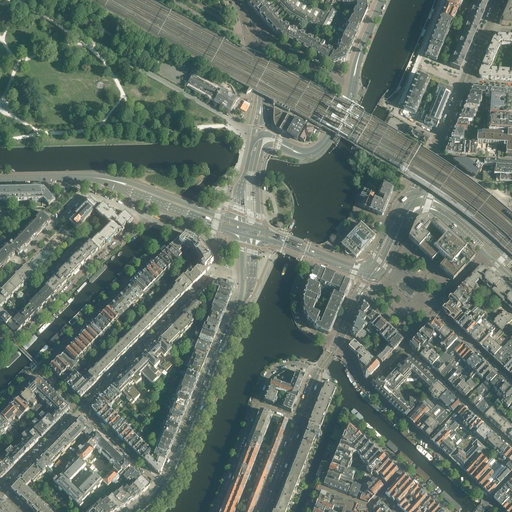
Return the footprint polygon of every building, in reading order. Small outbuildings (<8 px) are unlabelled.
[(297,12),(302,3),(297,0),(294,0),(288,4),(292,9),(297,12)] [(488,2),(489,0),(483,0),(480,7),(485,9),(488,2)] [(257,14),(264,7),(262,5),(264,3),(263,2),(261,4),(258,1),(257,1),(249,5),(257,14)] [(367,9),(365,2),(360,3),(360,2),(358,2),(358,3),(357,4),(357,7),(361,9),(362,9),(365,10),(367,9)] [(454,4),(448,2),(446,7),(451,10),(457,12),(459,6),(454,4)] [(308,6),(302,3),(297,12),(303,15),(308,6)] [(482,18),(484,13),(485,9),(480,7),(475,5),(473,9),(473,8),(471,14),(469,18),(470,18),(475,20),(480,22),(482,18)] [(314,10),(311,8),(308,6),(303,15),(309,18),(314,10)] [(511,26),(511,6),(507,6),(499,25),(501,25),(511,26)] [(270,14),(268,12),(270,10),(267,7),(265,9),(264,7),(257,14),(263,20),(270,14)] [(328,34),(328,33),(329,31),(336,19),(340,12),(331,7),(329,11),(328,13),(319,29),(328,34)] [(362,24),(367,11),(367,9),(365,10),(362,9),(361,9),(357,7),(357,8),(356,11),(355,10),(353,15),(354,15),(353,19),(362,24)] [(447,20),(451,10),(446,7),(442,17),(447,20)] [(321,11),(316,9),(315,8),(314,10),(309,18),(315,22),(321,11)] [(328,13),(325,11),(322,9),(321,11),(315,22),(313,25),(319,29),(328,13)] [(453,22),(457,12),(451,10),(447,20),(453,22)] [(276,20),(274,19),(276,17),(273,13),(271,15),(270,14),(263,20),(269,27),(276,20)] [(353,19),(343,14),(336,26),(356,37),(362,24),(353,19)] [(453,22),(447,20),(442,17),(439,22),(451,27),(453,22)] [(467,38),(475,20),(470,18),(467,25),(465,29),(465,30),(462,36),(467,38)] [(278,34),(282,27),(281,25),(282,24),(282,22),(280,20),(277,22),(276,20),(269,27),(274,33),(278,34)] [(475,34),(477,29),(480,22),(475,20),(467,38),(472,40),(475,34)] [(448,32),(451,27),(439,22),(437,28),(448,32)] [(284,38),(289,30),(287,29),(288,26),(284,24),(283,26),(282,26),(282,27),(278,34),(284,38)] [(356,37),(336,26),(332,33),(333,33),(344,39),(353,44),(356,37)] [(292,42),(297,34),(295,33),(296,30),(292,28),(291,31),(289,30),(284,38),(292,42)] [(446,37),(448,32),(437,28),(435,33),(446,37)] [(300,47),(304,38),(302,37),(304,35),(300,33),(299,35),(297,34),(292,42),(300,47)] [(444,43),(446,37),(435,33),(433,38),(444,43)] [(472,40),(467,38),(462,36),(461,40),(460,42),(470,46),(471,44),(472,40)] [(308,51),(312,43),(310,42),(312,39),(308,37),(306,40),(304,38),(300,47),(308,51)] [(507,46),(508,37),(499,37),(498,37),(497,37),(496,37),(495,37),(495,38),(494,39),(493,40),(490,47),(498,50),(499,46),(498,46),(499,45),(499,44),(500,44),(501,44),(501,45),(507,46)] [(442,48),(444,43),(433,38),(431,43),(442,48)] [(351,50),(353,44),(344,39),(342,43),(341,42),(337,39),(336,42),(351,50)] [(315,56),(320,47),(318,46),(320,44),(316,41),(314,44),(312,43),(308,51),(315,56)] [(351,50),(336,42),(334,44),(340,47),(341,47),(339,50),(340,51),(348,55),(351,50)] [(469,49),(470,46),(460,42),(459,45),(457,48),(462,50),(467,52),(469,49)] [(331,53),(333,50),(331,49),(331,48),(325,44),(323,43),(320,47),(315,56),(329,63),(333,54),(331,53)] [(440,53),(442,48),(431,43),(429,48),(434,50),(440,53)] [(492,63),(495,57),(494,56),(495,54),(496,54),(498,50),(490,47),(486,56),(485,57),(486,58),(482,66),(490,69),(491,65),(490,65),(491,62),(492,63)] [(431,59),(434,50),(429,48),(425,56),(431,59)] [(455,69),(462,50),(457,48),(455,55),(454,55),(452,59),(453,60),(450,66),(455,69)] [(437,60),(440,53),(434,50),(431,59),(436,61),(437,61),(437,60)] [(463,64),(465,59),(464,59),(467,52),(462,50),(455,69),(460,71),(463,64)] [(346,61),(348,55),(340,51),(338,53),(336,54),(337,55),(336,55),(339,64),(346,61)] [(339,64),(336,55),(335,55),(333,54),(329,63),(333,66),(339,64)] [(503,81),(504,69),(501,69),(501,67),(502,64),(500,63),(499,64),(499,70),(498,70),(498,69),(497,69),(497,70),(496,70),(496,69),(491,68),(491,69),(490,77),(489,77),(489,78),(488,79),(503,81)] [(490,77),(491,69),(490,69),(482,66),(479,73),(479,74),(479,75),(479,76),(479,77),(480,78),(481,79),(482,79),(488,79),(489,78),(489,77),(490,77)] [(511,81),(511,69),(511,70),(511,71),(510,70),(509,71),(509,70),(504,69),(503,81),(511,81)] [(237,100),(197,77),(193,75),(192,75),(192,76),(188,84),(187,84),(186,84),(186,85),(187,85),(215,101),(215,102),(219,104),(231,110),(237,100)] [(426,85),(429,79),(418,75),(415,81),(426,85)] [(424,91),(426,85),(415,81),(413,86),(424,91)] [(439,122),(450,95),(453,89),(440,84),(437,89),(438,89),(436,95),(437,95),(436,97),(436,98),(435,102),(434,102),(432,106),(434,107),(432,111),(430,110),(429,113),(431,114),(429,118),(426,117),(424,123),(427,124),(427,125),(433,127),(436,128),(439,122)] [(422,97),(424,91),(413,86),(411,92),(422,97)] [(419,102),(422,97),(411,92),(408,98),(419,102)] [(502,97),(496,97),(491,97),(491,98),(489,117),(511,119),(511,98),(507,98),(502,97)] [(417,108),(419,102),(408,98),(406,104),(417,108)] [(422,122),(430,103),(427,101),(420,116),(418,121),(422,122)] [(415,114),(417,108),(406,104),(403,109),(415,114)] [(310,129),(301,123),(301,122),(288,115),(288,116),(274,108),(274,109),(274,112),(274,116),(273,120),(273,121),(274,122),(274,123),(274,124),(275,126),(275,127),(276,128),(277,129),(278,130),(279,130),(279,131),(297,141),(298,139),(304,142),(306,138),(310,140),(312,136),(311,135),(313,131),(310,129)] [(403,109),(402,113),(405,115),(405,114),(411,118),(413,119),(418,121),(420,116),(415,114),(403,109)] [(511,132),(511,119),(489,117),(482,117),(482,123),(486,124),(485,130),(507,132),(511,132)] [(416,139),(420,132),(410,127),(407,132),(414,137),(414,138),(416,139)] [(476,137),(477,133),(467,131),(454,130),(451,139),(462,140),(467,141),(472,141),(472,137),(476,137)] [(426,144),(430,138),(420,132),(416,139),(418,140),(419,139),(426,144)] [(511,132),(507,132),(507,135),(477,132),(477,133),(476,137),(476,143),(503,145),(503,148),(506,148),(505,158),(511,158),(511,132)] [(462,183),(452,175),(456,171),(454,170),(438,191),(433,187),(434,186),(438,178),(437,177),(443,163),(444,163),(447,165),(442,161),(441,161),(431,186),(435,193),(437,195),(437,194),(448,201),(462,183)] [(480,170),(483,166),(484,162),(483,162),(463,161),(462,161),(460,161),(458,161),(456,161),(455,162),(453,162),(456,164),(455,165),(471,176),(472,175),(475,177),(478,173),(479,174),(482,171),(480,170)] [(511,167),(483,166),(483,175),(511,176),(511,167)] [(511,183),(511,177),(511,176),(483,175),(483,181),(511,183)] [(470,196),(478,186),(471,181),(468,179),(460,189),(470,196)] [(393,190),(380,182),(377,189),(381,191),(391,195),(393,190)] [(55,200),(44,187),(44,188),(44,200),(46,200),(48,202),(46,203),(49,206),(55,200)] [(482,205),(489,195),(479,188),(472,198),(482,205)] [(459,210),(470,196),(460,189),(449,203),(459,210)] [(369,211),(373,199),(375,194),(364,190),(362,196),(361,195),(360,196),(359,197),(360,198),(361,199),(358,206),(361,207),(369,211)] [(389,201),(391,195),(381,191),(378,196),(380,197),(384,199),(389,201)] [(378,214),(384,199),(380,197),(379,201),(374,213),(378,214)] [(488,220),(501,205),(491,197),(478,212),(488,220)] [(99,207),(90,198),(86,202),(85,204),(93,212),(95,210),(96,211),(99,208),(99,207)] [(471,219),(482,205),(472,198),(461,211),(471,219)] [(374,213),(379,201),(373,199),(369,211),(374,213)] [(383,215),(389,201),(384,199),(378,214),(382,216),(383,215)] [(93,212),(85,204),(79,210),(88,218),(93,212)] [(102,218),(110,209),(109,208),(109,207),(107,205),(106,206),(104,204),(99,208),(96,211),(96,212),(102,218)] [(511,214),(502,206),(490,222),(503,233),(511,222),(511,214)] [(116,216),(117,215),(114,213),(116,212),(114,210),(113,210),(112,211),(110,209),(102,218),(103,219),(104,219),(109,223),(110,224),(113,220),(116,217),(116,216)] [(88,218),(79,210),(74,215),(75,215),(74,216),(83,224),(85,222),(84,222),(88,218)] [(133,220),(125,212),(119,218),(127,226),(128,225),(129,225),(130,225),(132,223),(131,222),(133,220)] [(488,220),(478,212),(472,220),(482,228),(488,220)] [(40,233),(51,222),(42,213),(31,224),(40,233)] [(83,224),(74,216),(74,217),(69,222),(77,230),(83,224)] [(127,226),(119,218),(118,219),(116,217),(113,220),(122,229),(124,228),(125,227),(126,227),(127,226)] [(411,242),(432,261),(432,262),(432,261),(439,254),(445,261),(439,268),(453,281),(475,258),(475,257),(460,243),(459,242),(459,243),(457,241),(454,244),(452,243),(455,239),(440,225),(438,223),(433,219),(432,218),(431,218),(430,218),(429,217),(427,217),(426,217),(425,218),(421,219),(420,219),(411,242)] [(122,229),(113,220),(110,224),(110,225),(119,233),(122,229)] [(503,233),(490,222),(484,229),(492,236),(492,237),(496,241),(497,241),(503,234),(503,233)] [(29,245),(40,233),(31,224),(20,236),(29,245)] [(119,233),(110,225),(104,231),(112,239),(117,234),(119,233)] [(370,243),(375,238),(371,234),(371,233),(372,233),(372,232),(372,231),(372,230),(371,230),(371,229),(371,228),(370,228),(369,228),(368,227),(367,227),(366,228),(365,229),(361,225),(356,229),(356,230),(355,230),(347,239),(346,240),(342,245),(346,249),(346,250),(345,250),(345,251),(345,252),(345,253),(346,254),(347,255),(348,255),(349,255),(350,255),(351,255),(352,254),(356,258),(361,253),(370,243),(371,243),(370,243)] [(112,239),(104,231),(99,236),(98,235),(97,236),(106,245),(112,239)] [(208,268),(212,264),(213,262),(211,257),(208,252),(205,248),(204,249),(202,247),(201,246),(199,244),(200,243),(196,239),(191,237),(186,234),(180,240),(179,238),(178,239),(176,241),(172,246),(179,253),(185,247),(189,249),(192,252),(191,253),(196,257),(197,256),(201,261),(202,263),(195,270),(201,277),(209,269),(208,268)] [(18,256),(29,245),(20,236),(11,245),(9,247),(16,254),(18,256)] [(46,287),(56,277),(66,266),(70,262),(80,252),(90,241),(84,236),(79,241),(77,238),(42,273),(45,276),(40,281),(46,287)] [(97,236),(91,242),(99,250),(104,245),(105,246),(106,245),(97,236)] [(93,255),(99,250),(91,242),(90,241),(80,252),(89,260),(93,255)] [(0,258),(6,264),(16,254),(9,247),(7,245),(0,251),(0,258)] [(182,256),(179,253),(172,246),(168,249),(178,259),(182,256)] [(178,259),(168,249),(164,253),(175,263),(178,259)] [(79,270),(89,260),(80,252),(70,262),(79,270)] [(175,263),(164,253),(161,257),(171,267),(175,263)] [(135,257),(117,275),(121,278),(138,260),(135,257)] [(171,267),(161,257),(157,260),(167,270),(171,267)] [(167,270),(157,260),(153,264),(164,274),(167,270)] [(79,270),(70,262),(66,266),(74,274),(79,270)] [(164,274),(153,264),(149,268),(160,278),(164,274)] [(92,284),(108,268),(108,267),(107,266),(106,266),(106,265),(105,265),(105,266),(90,280),(89,280),(89,281),(89,282),(89,283),(90,283),(91,284),(92,284)] [(64,285),(74,274),(66,266),(56,277),(64,285)] [(511,291),(502,283),(503,282),(501,281),(500,281),(493,274),(493,273),(491,272),(489,271),(490,270),(485,266),(483,269),(482,267),(470,280),(474,284),(475,283),(476,284),(481,279),(485,283),(482,285),(490,292),(492,290),(496,293),(493,296),(501,303),(503,300),(507,303),(504,306),(511,312),(511,291)] [(13,321),(0,308),(33,274),(26,267),(0,292),(0,318),(16,334),(54,295),(46,287),(13,321)] [(201,277),(195,270),(192,267),(184,276),(193,285),(201,277)] [(160,278),(149,268),(145,272),(156,282),(160,278)] [(316,280),(321,270),(316,268),(314,269),(311,278),(316,280)] [(320,286),(326,272),(321,270),(316,280),(315,284),(315,285),(320,287),(320,286)] [(156,282),(145,272),(141,276),(152,286),(156,282)] [(330,287),(335,276),(326,272),(320,286),(325,287),(326,286),(329,287),(328,289),(330,290),(331,288),(330,287)] [(152,286),(141,276),(138,280),(148,290),(152,286)] [(193,285),(184,276),(175,285),(176,285),(180,289),(185,294),(193,285)] [(335,290),(340,278),(335,276),(330,287),(331,288),(335,290)] [(54,295),(64,285),(56,277),(46,287),(54,295)] [(106,288),(109,291),(119,281),(116,278),(106,288)] [(340,292),(345,280),(340,278),(335,290),(337,290),(340,292)] [(148,290),(138,280),(133,284),(143,294),(148,290)] [(234,289),(234,287),(235,287),(229,284),(225,282),(225,283),(219,280),(213,287),(220,289),(232,294),(232,292),(233,292),(234,289)] [(345,298),(350,284),(350,282),(345,280),(340,292),(337,290),(337,291),(338,292),(337,295),(345,298)] [(476,284),(475,283),(474,284),(470,280),(466,284),(473,292),(474,291),(474,292),(477,289),(479,292),(482,289),(476,284)] [(75,296),(77,295),(86,285),(87,284),(87,283),(87,282),(86,282),(85,283),(84,283),(74,293),(73,294),(73,295),(74,295),(74,296),(75,296)] [(318,290),(320,287),(315,285),(315,284),(309,282),(307,288),(319,293),(320,291),(318,290)] [(143,294),(133,284),(125,292),(135,302),(143,294)] [(478,296),(473,292),(466,284),(465,284),(462,288),(472,298),(474,300),(478,296)] [(170,308),(185,294),(180,289),(176,285),(171,290),(170,288),(163,295),(164,296),(161,299),(170,308)] [(318,296),(319,293),(307,288),(305,293),(319,299),(320,297),(318,296)] [(472,298),(462,288),(458,292),(466,301),(468,303),(472,298)] [(231,296),(231,295),(232,295),(232,294),(220,289),(217,296),(229,300),(230,298),(231,296)] [(92,302),(94,305),(106,292),(103,290),(92,302)] [(135,302),(125,292),(117,300),(127,310),(135,302)] [(466,301),(458,292),(458,293),(454,297),(462,305),(466,301)] [(317,306),(319,299),(305,293),(305,294),(303,296),(305,297),(303,300),(315,305),(317,306)] [(343,303),(345,298),(337,295),(334,293),(333,296),(331,295),(330,297),(332,298),(343,303)] [(228,303),(229,301),(229,300),(217,296),(215,302),(227,306),(228,304),(228,305),(228,303)] [(59,316),(59,315),(72,303),(74,298),(73,297),(69,300),(56,313),(56,314),(56,315),(56,316),(57,316),(58,316),(59,316)] [(462,305),(454,297),(450,301),(458,308),(459,307),(461,309),(464,306),(462,305)] [(343,303),(332,298),(330,303),(341,307),(343,303)] [(158,321),(170,308),(161,299),(159,302),(157,301),(150,308),(152,309),(149,312),(158,321)] [(127,310),(117,300),(109,308),(119,318),(127,310)] [(313,310),(315,305),(303,300),(303,306),(313,310)] [(455,322),(467,309),(464,306),(461,309),(460,310),(458,308),(450,301),(444,307),(442,309),(444,312),(451,319),(452,319),(453,320),(455,322)] [(225,312),(227,306),(215,302),(214,305),(213,304),(212,307),(213,308),(225,312)] [(202,309),(203,308),(203,307),(201,306),(202,305),(198,303),(197,304),(196,304),(185,315),(186,315),(184,316),(180,320),(173,327),(182,336),(193,325),(192,324),(193,322),(192,319),(202,309)] [(339,312),(341,307),(330,303),(329,305),(326,304),(325,306),(328,307),(339,312)] [(86,305),(69,323),(72,326),(90,309),(86,305)] [(363,315),(369,309),(364,305),(363,305),(360,312),(363,315)] [(307,318),(310,311),(312,312),(313,310),(303,306),(304,309),(303,310),(304,313),(305,316),(306,315),(306,316),(307,318)] [(337,316),(339,312),(328,307),(326,312),(337,316)] [(119,318),(109,308),(105,312),(115,322),(119,318)] [(222,318),(225,312),(213,308),(211,314),(222,318)] [(367,318),(372,312),(369,309),(363,315),(367,318)] [(458,325),(469,312),(467,309),(455,322),(458,325)] [(311,323),(315,313),(312,312),(310,311),(307,318),(307,319),(306,319),(309,322),(311,323)] [(461,327),(469,319),(467,317),(471,313),(470,311),(469,312),(458,325),(461,327)] [(511,317),(508,315),(504,311),(502,314),(503,314),(502,316),(510,323),(511,320),(510,318),(511,317)] [(115,322),(105,312),(101,316),(111,326),(115,322)] [(147,332),(158,321),(149,312),(146,315),(145,314),(139,319),(140,320),(138,323),(147,332)] [(337,316),(326,312),(324,317),(335,321),(337,316)] [(367,318),(363,315),(360,312),(358,318),(363,322),(367,318)] [(367,326),(376,316),(372,312),(367,318),(363,322),(367,326)] [(317,320),(319,318),(320,315),(315,313),(311,323),(314,327),(317,320)] [(220,324),(222,318),(211,314),(209,320),(220,324)] [(474,325),(473,323),(475,322),(476,323),(481,318),(478,315),(474,319),(464,330),(467,333),(474,325)] [(111,326),(101,316),(97,320),(107,330),(111,326)] [(372,331),(382,321),(376,316),(367,326),(363,330),(359,334),(355,338),(356,338),(358,336),(360,337),(357,340),(360,342),(368,332),(370,334),(370,333),(368,331),(369,329),(372,331)] [(464,330),(474,319),(471,316),(469,319),(461,327),(464,330)] [(507,326),(510,323),(502,316),(500,317),(499,317),(495,321),(496,322),(494,324),(497,327),(500,329),(501,330),(502,331),(505,328),(506,329),(508,327),(507,326)] [(39,335),(40,335),(55,320),(55,319),(55,318),(55,317),(54,317),(53,317),(52,317),(51,318),(37,332),(37,333),(37,334),(37,335),(38,335),(39,335)] [(333,326),(335,321),(324,317),(322,321),(333,326)] [(473,339),(488,323),(488,322),(490,320),(487,317),(483,322),(470,336),(473,339)] [(367,326),(363,322),(358,318),(355,323),(363,330),(367,326)] [(107,330),(97,320),(93,324),(103,334),(107,330)] [(218,330),(220,324),(209,320),(206,325),(218,330)] [(437,336),(444,328),(435,320),(432,320),(426,326),(426,327),(437,336)] [(470,336),(483,322),(481,320),(476,326),(474,325),(467,333),(470,336)] [(331,330),(333,326),(322,321),(321,325),(320,326),(321,326),(331,330)] [(376,337),(379,335),(387,326),(382,321),(372,331),(370,333),(371,333),(376,337)] [(135,344),(147,332),(138,323),(135,326),(133,325),(128,331),(129,332),(126,335),(135,344)] [(363,330),(355,323),(353,329),(359,334),(363,330)] [(477,343),(492,326),(494,324),(493,323),(491,325),(488,323),(473,339),(477,343)] [(103,334),(93,324),(89,328),(99,338),(103,334)] [(480,345),(491,334),(489,332),(490,331),(491,329),(493,331),(496,328),(497,327),(494,324),(492,326),(477,343),(480,345)] [(49,342),(53,346),(70,329),(66,325),(49,342)] [(215,335),(217,330),(218,330),(206,325),(205,325),(203,330),(215,335)] [(330,334),(331,330),(321,326),(319,331),(328,334),(330,334)] [(384,339),(392,331),(387,326),(379,335),(384,339)] [(171,348),(183,336),(182,336),(173,327),(162,339),(171,348)] [(437,336),(426,327),(422,331),(430,339),(432,337),(435,339),(437,337),(437,336)] [(99,338),(89,328),(85,332),(95,342),(99,338)] [(439,348),(451,335),(444,328),(437,336),(437,337),(435,339),(433,341),(435,343),(431,347),(433,349),(436,351),(439,348)] [(359,334),(353,329),(351,334),(355,338),(359,334)] [(213,341),(215,335),(203,330),(201,334),(201,333),(197,331),(196,334),(213,341)] [(491,339),(483,347),(483,348),(487,352),(488,353),(489,353),(494,359),(503,367),(511,359),(511,358),(511,340),(503,349),(502,350),(495,343),(504,333),(502,331),(501,330),(495,336),(494,335),(491,339)] [(389,344),(397,335),(392,331),(384,339),(389,344)] [(433,341),(430,339),(422,331),(419,335),(431,347),(435,343),(433,341)] [(95,342),(85,332),(81,336),(91,346),(95,342)] [(483,347),(491,339),(489,338),(490,336),(491,336),(493,334),(492,333),(493,332),(492,332),(491,334),(480,345),(483,348),(483,347)] [(213,341),(196,334),(195,336),(199,338),(199,337),(200,337),(199,341),(211,346),(213,341)] [(23,347),(26,350),(38,338),(35,335),(23,347)] [(123,356),(135,344),(126,335),(123,338),(122,336),(115,343),(117,344),(114,347),(123,356)] [(393,351),(403,341),(397,335),(389,344),(387,346),(393,351)] [(436,351),(433,349),(431,347),(419,335),(415,339),(425,349),(426,350),(424,352),(420,356),(427,363),(431,358),(432,359),(432,358),(434,357),(435,358),(436,357),(438,354),(435,352),(436,351)] [(446,346),(454,337),(451,335),(439,348),(440,349),(443,346),(445,347),(446,346)] [(91,346),(81,336),(77,340),(87,350),(91,346)] [(446,351),(457,340),(454,337),(446,346),(447,347),(445,350),(446,351)] [(167,356),(172,350),(171,348),(162,339),(161,339),(157,344),(156,344),(153,347),(148,352),(143,358),(153,368),(154,369),(159,364),(167,371),(172,365),(165,357),(166,355),(167,356)] [(425,349),(415,339),(412,342),(419,349),(421,347),(424,350),(425,349)] [(87,350),(77,340),(73,344),(83,354),(87,350)] [(453,352),(461,344),(457,340),(446,351),(446,352),(448,353),(451,350),(453,352)] [(209,351),(211,346),(199,341),(197,344),(193,342),(192,345),(209,351)] [(373,360),(368,355),(367,356),(363,352),(364,351),(354,342),(348,347),(351,349),(350,350),(352,352),(353,351),(356,355),(357,358),(359,363),(360,366),(362,372),(367,367),(373,360)] [(419,349),(412,342),(409,346),(417,354),(419,355),(424,350),(421,347),(419,349)] [(83,354),(73,344),(69,348),(79,358),(83,354)] [(454,365),(456,363),(468,350),(461,344),(453,352),(450,355),(450,356),(446,360),(447,361),(444,364),(447,367),(440,375),(448,382),(458,371),(460,370),(458,369),(459,368),(457,365),(456,366),(454,365)] [(45,346),(36,355),(35,356),(35,358),(36,359),(37,359),(39,358),(48,348),(48,347),(48,346),(47,346),(47,345),(46,345),(45,345),(45,346)] [(209,351),(192,345),(191,347),(196,349),(194,352),(195,352),(207,357),(209,351)] [(382,363),(393,351),(387,346),(376,358),(382,363)] [(111,368),(123,356),(114,347),(111,350),(110,348),(103,355),(105,356),(102,359),(111,368)] [(79,358),(69,348),(65,352),(75,362),(79,358)] [(447,361),(446,360),(450,356),(450,355),(453,352),(451,350),(448,353),(446,352),(444,353),(441,357),(440,356),(438,359),(436,361),(432,367),(436,371),(441,365),(443,363),(444,364),(447,361)] [(460,365),(471,353),(468,350),(456,363),(459,365),(460,365)] [(7,368),(9,367),(21,355),(21,354),(19,351),(17,352),(5,364),(5,366),(7,368)] [(77,371),(81,367),(75,362),(65,352),(50,368),(60,378),(65,383),(75,373),(77,371)] [(201,371),(205,362),(207,357),(195,352),(196,353),(195,357),(193,357),(192,359),(187,357),(183,366),(188,368),(188,367),(189,367),(190,368),(188,372),(187,372),(199,377),(201,371)] [(464,366),(474,356),(471,353),(460,365),(461,364),(464,367),(464,366)] [(393,392),(405,379),(410,379),(410,374),(412,372),(414,375),(414,376),(416,376),(417,377),(417,379),(419,379),(420,380),(420,382),(422,382),(423,383),(423,384),(425,384),(425,385),(426,387),(427,387),(428,388),(428,390),(429,390),(428,391),(428,392),(428,393),(429,393),(429,394),(430,394),(430,393),(430,394),(431,393),(434,390),(432,389),(437,383),(420,368),(420,367),(409,356),(408,357),(408,356),(407,357),(405,355),(402,358),(399,355),(390,365),(391,366),(386,372),(384,371),(381,375),(382,376),(381,377),(380,376),(371,385),(406,417),(421,401),(419,399),(419,397),(409,398),(410,407),(409,408),(393,392)] [(470,376),(482,363),(474,356),(464,366),(465,367),(466,366),(467,368),(468,367),(471,371),(468,375),(470,376)] [(154,372),(152,370),(153,368),(143,358),(139,361),(138,362),(134,366),(133,367),(134,367),(128,372),(139,383),(141,381),(139,378),(141,376),(140,375),(141,373),(152,384),(161,376),(156,371),(154,372)] [(432,367),(436,361),(432,358),(432,359),(431,358),(427,363),(432,367)] [(97,382),(111,368),(102,359),(99,362),(98,360),(92,367),(93,368),(88,373),(91,377),(97,382)] [(506,370),(511,363),(511,360),(511,359),(503,367),(506,370)] [(373,373),(379,366),(373,360),(367,367),(373,373)] [(478,375),(486,367),(482,363),(470,376),(469,377),(471,378),(472,379),(476,374),(478,375)] [(440,374),(445,368),(441,365),(436,371),(440,374)] [(8,385),(12,389),(29,371),(26,367),(8,385)] [(366,380),(373,373),(367,367),(362,372),(365,379),(366,380)] [(482,379),(490,371),(486,367),(478,375),(482,379)] [(356,384),(350,370),(350,369),(349,369),(348,368),(347,369),(346,370),(346,371),(346,372),(352,386),(353,387),(354,388),(355,389),(356,389),(357,388),(357,387),(357,386),(356,384)] [(199,377),(187,372),(185,371),(184,375),(184,377),(185,377),(197,382),(199,377)] [(458,380),(456,378),(460,374),(458,371),(448,382),(452,386),(458,380)] [(140,396),(129,385),(131,384),(133,386),(135,384),(137,385),(139,383),(128,372),(123,377),(122,378),(118,382),(117,383),(113,387),(122,395),(124,397),(125,396),(128,398),(126,400),(132,404),(140,396)] [(298,393),(305,376),(296,372),(290,387),(273,380),(272,381),(270,386),(270,387),(275,389),(275,391),(290,397),(297,399),(299,394),(298,393)] [(70,388),(80,378),(75,373),(65,383),(70,388)] [(490,384),(497,377),(492,373),(485,381),(488,384),(489,383),(490,384)] [(478,385),(473,381),(478,375),(476,374),(472,379),(471,378),(466,384),(470,387),(473,390),(478,385)] [(455,389),(462,382),(465,379),(462,376),(458,380),(452,386),(455,389)] [(97,382),(91,377),(90,377),(89,378),(90,378),(86,382),(92,387),(97,382)] [(195,388),(197,382),(185,377),(182,383),(195,388)] [(489,394),(501,381),(497,377),(490,384),(487,387),(483,383),(481,386),(485,390),(489,394)] [(38,390),(44,383),(39,378),(33,385),(38,390)] [(85,383),(85,382),(80,378),(70,388),(75,393),(82,386),(85,383)] [(498,393),(505,385),(503,383),(501,381),(489,394),(485,398),(490,402),(494,398),(495,396),(493,395),(496,392),(498,393)] [(92,387),(86,382),(85,382),(85,383),(82,386),(87,392),(92,387)] [(462,396),(470,387),(466,384),(464,382),(462,382),(455,389),(462,396)] [(41,394),(48,387),(44,383),(38,390),(34,394),(35,394),(36,394),(37,395),(39,393),(41,394)] [(192,393),(195,388),(182,383),(180,389),(192,393)] [(331,402),(336,388),(325,383),(323,388),(322,390),(319,397),(331,402)] [(33,395),(34,394),(38,390),(33,385),(28,390),(33,395)] [(439,401),(447,392),(444,390),(441,387),(438,385),(434,390),(431,393),(431,394),(434,394),(435,392),(436,393),(435,395),(437,396),(435,398),(439,401)] [(498,401),(509,389),(505,385),(498,393),(495,396),(494,398),(498,401)] [(82,397),(87,392),(82,386),(75,393),(81,398),(82,397)] [(42,400),(52,390),(48,387),(41,394),(43,396),(41,398),(42,400)] [(122,395),(113,387),(110,390),(118,399),(122,395)] [(274,393),(275,391),(275,389),(270,387),(268,393),(277,396),(278,394),(274,393)] [(465,398),(473,390),(470,387),(462,396),(465,398)] [(190,399),(192,393),(180,389),(178,394),(190,399)] [(499,409),(511,394),(511,391),(509,389),(498,401),(494,405),(499,410),(499,409)] [(39,401),(34,397),(33,395),(28,390),(24,394),(35,405),(39,401)] [(48,401),(55,394),(52,390),(42,400),(42,401),(43,400),(44,401),(46,399),(48,401)] [(118,399),(110,390),(106,394),(115,402),(118,399)] [(483,400),(481,398),(483,395),(482,394),(481,395),(476,391),(474,393),(467,400),(476,408),(483,400)] [(360,393),(359,393),(359,394),(359,395),(360,396),(375,409),(376,410),(376,411),(378,411),(379,412),(381,412),(381,410),(380,409),(379,407),(378,406),(363,393),(362,392),(361,392),(360,392),(360,393)] [(445,411),(455,400),(447,392),(439,401),(437,403),(445,411)] [(276,399),(277,396),(268,393),(266,397),(277,401),(278,399),(276,399)] [(35,405),(24,394),(20,398),(27,405),(32,409),(35,405)] [(49,407),(59,397),(55,394),(48,401),(50,403),(48,405),(49,407)] [(115,402),(106,394),(103,397),(111,406),(115,402)] [(188,405),(190,399),(178,394),(176,400),(188,405)] [(511,405),(511,404),(511,394),(499,409),(506,415),(510,410),(508,408),(511,405)] [(55,408),(62,401),(59,397),(49,407),(49,408),(50,407),(51,408),(53,406),(55,408)] [(111,406),(103,397),(99,401),(105,406),(106,405),(108,407),(110,407),(111,406)] [(277,401),(266,397),(264,401),(273,405),(274,403),(276,403),(277,401)] [(293,408),(297,399),(290,397),(289,398),(287,398),(285,402),(283,402),(282,404),(293,408)] [(325,416),(331,402),(319,397),(317,402),(316,404),(313,411),(325,416)] [(19,421),(29,410),(26,406),(27,405),(20,398),(1,417),(9,424),(11,422),(12,420),(13,421),(16,418),(19,421)] [(484,416),(493,406),(494,405),(491,403),(490,402),(485,398),(483,400),(476,408),(484,416)] [(450,415),(445,411),(437,403),(435,405),(437,406),(436,407),(434,408),(433,407),(432,406),(430,405),(429,403),(427,402),(426,401),(425,399),(421,404),(429,411),(425,415),(430,419),(438,427),(450,415)] [(186,410),(188,405),(176,400),(173,405),(186,410)] [(450,415),(460,404),(455,400),(445,411),(450,415)] [(58,412),(66,404),(62,401),(55,408),(57,410),(55,412),(57,414),(58,412)] [(97,414),(105,406),(99,401),(92,408),(92,409),(97,414)] [(63,416),(69,409),(70,409),(66,404),(58,412),(63,416)] [(293,408),(282,404),(281,406),(283,406),(282,409),(291,412),(293,408)] [(415,426),(425,415),(429,411),(421,404),(420,404),(407,419),(415,426)] [(183,416),(186,410),(173,405),(171,411),(183,416)] [(101,418),(109,409),(107,407),(106,407),(105,406),(97,414),(101,418)] [(459,417),(466,410),(462,406),(455,413),(459,417)] [(511,428),(496,413),(498,411),(493,406),(484,416),(511,441),(511,428)] [(350,410),(350,411),(350,412),(350,413),(359,421),(361,421),(363,419),(363,417),(354,409),(354,408),(353,408),(352,408),(351,408),(350,409),(350,410)] [(104,421),(113,413),(109,409),(101,418),(104,421)] [(338,424),(341,425),(347,411),(344,409),(338,424)] [(183,416),(171,411),(170,410),(168,416),(169,416),(181,421),(183,416)] [(464,422),(470,415),(466,410),(459,417),(455,413),(452,417),(456,421),(455,421),(460,425),(460,426),(462,424),(464,422)] [(271,421),(273,415),(261,411),(258,416),(271,421)] [(319,430),(324,419),(325,416),(313,411),(311,419),(310,420),(308,426),(309,426),(319,430)] [(56,423),(63,416),(58,412),(57,414),(52,419),(56,423)] [(381,415),(395,428),(397,429),(398,430),(399,430),(400,430),(401,430),(401,429),(401,428),(400,428),(400,426),(398,425),(384,412),(381,415)] [(108,425),(116,416),(113,413),(104,421),(108,425)] [(56,423),(52,419),(48,416),(46,418),(43,414),(42,415),(41,414),(40,415),(52,427),(56,423)] [(136,426),(143,419),(139,414),(132,422),(136,426)] [(52,427),(40,415),(40,416),(39,417),(43,421),(41,423),(49,430),(52,427)] [(420,430),(430,419),(425,415),(415,426),(417,428),(420,430)] [(462,435),(465,432),(468,434),(469,432),(471,429),(473,427),(478,422),(470,415),(464,422),(465,423),(463,425),(462,424),(460,426),(460,425),(459,426),(456,429),(462,435)] [(112,428),(120,419),(116,416),(108,425),(112,428)] [(179,427),(181,421),(169,416),(167,422),(179,427)] [(269,426),(271,421),(258,416),(256,422),(269,426)] [(17,432),(9,424),(1,417),(0,418),(0,423),(7,430),(13,436),(17,432)] [(447,430),(455,422),(455,421),(456,421),(452,417),(443,427),(447,430)] [(94,432),(90,427),(81,419),(74,426),(83,434),(88,439),(94,432)] [(115,432),(124,423),(120,419),(112,428),(115,432)] [(284,431),(288,421),(281,419),(277,430),(284,432),(284,431)] [(428,438),(438,427),(430,419),(420,430),(428,438)] [(49,430),(41,423),(40,425),(36,421),(35,422),(34,421),(33,422),(45,434),(49,430)] [(45,434),(33,422),(32,423),(33,424),(30,426),(42,438),(45,434)] [(177,432),(179,427),(167,422),(165,428),(177,432)] [(267,432),(269,426),(256,422),(254,427),(267,432)] [(455,430),(456,429),(459,426),(455,422),(447,430),(434,444),(439,448),(455,430)] [(477,431),(483,426),(478,422),(473,427),(477,431)] [(119,435),(126,428),(127,427),(124,423),(115,432),(119,435)] [(340,426),(336,424),(331,438),(335,439),(340,426)] [(73,445),(83,434),(74,426),(64,436),(73,445)] [(319,437),(320,434),(318,433),(319,430),(309,426),(306,432),(307,432),(306,434),(305,433),(302,440),(318,447),(319,443),(315,440),(316,438),(318,439),(319,437)] [(371,446),(350,426),(347,427),(341,441),(336,454),(348,459),(351,452),(355,454),(358,451),(363,455),(371,446)] [(477,441),(487,430),(483,426),(477,431),(476,433),(473,436),(472,437),(477,441)] [(264,437),(267,432),(254,427),(252,432),(264,437)] [(434,444),(447,430),(443,427),(430,440),(434,444)] [(123,439),(130,432),(126,428),(119,435),(123,439)] [(175,438),(177,432),(165,428),(162,433),(163,433),(175,438)] [(14,466),(40,439),(30,429),(24,434),(22,437),(24,438),(21,441),(23,443),(17,449),(16,448),(14,450),(11,448),(9,450),(3,456),(7,459),(14,466)] [(279,443),(284,432),(277,430),(273,440),(279,443)] [(399,433),(411,444),(412,445),(413,445),(414,446),(415,445),(416,445),(416,444),(416,443),(415,442),(414,440),(402,430),(399,433)] [(449,457),(469,435),(468,434),(464,439),(463,438),(462,439),(461,439),(463,437),(455,430),(439,448),(439,449),(440,448),(442,451),(443,451),(442,451),(443,452),(445,453),(445,454),(446,454),(448,456),(448,457),(449,457)] [(485,441),(491,434),(487,430),(477,441),(481,445),(485,441)] [(116,481),(125,473),(127,475),(129,473),(127,471),(130,467),(128,465),(124,461),(124,462),(102,440),(96,434),(94,432),(88,439),(78,449),(80,450),(79,451),(81,453),(77,456),(79,458),(83,462),(94,451),(96,448),(99,451),(98,452),(100,454),(101,453),(111,462),(110,463),(112,466),(113,465),(116,467),(114,470),(102,481),(103,482),(105,483),(106,485),(108,487),(112,483),(113,484),(114,484),(116,485),(118,483),(116,481)] [(127,444),(135,436),(130,432),(123,439),(127,444)] [(262,443),(264,437),(252,432),(250,438),(262,443)] [(172,444),(175,438),(163,433),(161,439),(172,444)] [(378,433),(376,435),(383,442),(384,442),(385,443),(386,443),(386,442),(387,442),(387,441),(386,440),(386,439),(378,433)] [(504,445),(492,434),(491,434),(485,441),(488,445),(486,448),(490,452),(493,449),(497,453),(497,452),(504,445)] [(451,459),(462,469),(464,471),(483,450),(485,448),(481,445),(477,441),(472,437),(470,435),(469,435),(449,457),(451,459)] [(62,455),(73,445),(64,436),(54,446),(62,455)] [(132,448),(139,440),(135,436),(127,444),(132,448)] [(136,452),(143,444),(141,442),(143,440),(141,438),(139,440),(132,448),(136,452)] [(260,448),(262,443),(250,438),(248,443),(260,448)] [(170,449),(172,444),(161,439),(159,445),(170,449)] [(278,447),(279,443),(273,440),(268,451),(275,454),(278,447)] [(313,460),(318,447),(302,440),(299,447),(297,454),(313,460)] [(390,440),(386,445),(394,453),(395,453),(396,453),(396,452),(397,452),(398,451),(398,450),(398,449),(398,448),(390,440)] [(258,453),(260,448),(248,443),(246,449),(258,453)] [(333,444),(329,443),(323,459),(327,460),(333,444)] [(148,449),(149,447),(150,446),(148,445),(146,447),(143,444),(136,452),(140,456),(148,449)] [(168,455),(170,449),(159,445),(156,450),(168,455)] [(417,445),(417,447),(418,447),(418,448),(420,450),(433,462),(435,459),(422,447),(420,446),(419,445),(418,445),(417,445)] [(501,456),(508,449),(504,445),(497,452),(501,456)] [(52,465),(62,455),(54,446),(44,457),(52,465)] [(370,467),(381,456),(371,446),(363,455),(360,458),(370,467)] [(145,460),(148,457),(152,453),(148,449),(140,456),(145,460)] [(256,459),(258,453),(246,449),(244,454),(256,459)] [(505,460),(511,453),(511,452),(508,449),(501,456),(498,460),(500,462),(501,463),(502,464),(505,460)] [(166,461),(168,455),(156,450),(154,456),(166,461)] [(473,479),(492,458),(483,450),(464,471),(473,479)] [(271,465),(275,454),(268,451),(264,462),(271,465)] [(401,451),(397,455),(409,467),(413,462),(401,451)] [(254,464),(256,459),(244,454),(242,459),(254,464)] [(301,489),(313,460),(297,454),(294,460),(293,463),(289,474),(285,483),(296,487),(301,489)] [(352,460),(348,459),(336,454),(331,466),(347,473),(352,460)] [(166,461),(154,456),(153,456),(151,460),(150,461),(154,462),(164,466),(166,461)] [(371,475),(373,472),(385,459),(381,456),(370,467),(360,478),(364,482),(371,475)] [(53,466),(52,465),(44,457),(43,457),(40,461),(34,466),(43,475),(47,471),(50,475),(52,473),(50,470),(53,466)] [(154,462),(150,461),(151,460),(148,457),(145,460),(151,467),(154,462)] [(87,498),(91,494),(92,495),(94,493),(93,492),(97,487),(98,489),(101,486),(100,485),(103,482),(102,481),(96,475),(80,491),(78,490),(71,483),(70,482),(86,465),(83,462),(79,458),(75,462),(74,461),(72,463),(73,464),(69,468),(68,467),(66,469),(67,470),(63,475),(61,473),(53,481),(61,488),(59,490),(61,492),(63,490),(67,495),(65,496),(72,502),(73,501),(77,505),(80,508),(81,507),(82,506),(85,503),(88,500),(87,498)] [(477,483),(496,462),(492,458),(473,479),(477,483)] [(14,466),(7,459),(4,463),(10,469),(14,466)] [(252,470),(254,464),(242,459),(239,465),(252,470)] [(379,474),(389,463),(385,459),(373,472),(378,477),(378,476),(380,475),(379,474)] [(511,470),(511,466),(509,464),(508,465),(506,463),(507,462),(505,460),(502,464),(503,464),(511,472),(511,470)] [(326,462),(322,461),(316,475),(320,477),(326,462)] [(432,464),(442,474),(443,475),(444,475),(445,475),(446,475),(447,475),(447,473),(446,472),(445,471),(435,461),(432,464)] [(160,475),(164,466),(154,462),(151,467),(160,475)] [(267,475),(271,465),(264,462),(260,473),(267,475)] [(501,466),(498,464),(496,462),(477,483),(482,488),(501,466)] [(511,472),(503,464),(502,465),(501,464),(501,463),(500,462),(498,464),(501,466),(505,470),(509,474),(511,472)] [(10,469),(4,463),(2,464),(0,466),(7,473),(10,469)] [(382,480),(394,467),(389,463),(379,474),(380,475),(378,476),(382,480)] [(250,475),(252,470),(239,465),(237,470),(250,475)] [(34,483),(42,475),(43,475),(34,466),(26,475),(34,483)] [(360,478),(347,473),(331,466),(329,472),(353,482),(362,485),(362,484),(364,482),(360,478)] [(492,484),(495,481),(500,475),(505,470),(501,466),(482,488),(485,491),(492,484)] [(386,484),(398,471),(394,467),(382,480),(378,476),(378,477),(375,479),(383,487),(386,484)] [(418,467),(414,471),(425,482),(429,477),(418,467)] [(141,478),(132,469),(129,473),(127,475),(124,478),(128,482),(128,481),(130,482),(132,480),(133,481),(134,480),(137,482),(141,478)] [(80,490),(95,474),(93,472),(91,470),(76,486),(80,490)] [(247,480),(250,475),(237,470),(235,476),(247,480)] [(504,479),(509,474),(505,470),(500,475),(504,479)] [(347,494),(349,488),(338,483),(340,478),(342,479),(342,480),(346,481),(353,483),(353,482),(329,472),(326,478),(324,485),(347,494)] [(262,486),(267,475),(260,473),(256,484),(262,486)] [(447,477),(459,487),(462,484),(450,474),(447,477)] [(41,496),(31,486),(34,483),(26,475),(11,490),(30,508),(41,496)] [(383,487),(375,479),(371,475),(364,482),(362,484),(374,496),(383,487)] [(389,498),(407,479),(403,475),(385,494),(389,498)] [(499,484),(504,479),(500,475),(495,481),(499,484)] [(245,486),(247,480),(235,476),(233,481),(245,486)] [(141,478),(137,482),(133,486),(142,495),(142,494),(144,492),(150,487),(141,478)] [(308,496),(311,498),(319,481),(315,479),(308,496)] [(395,500),(411,483),(407,479),(389,498),(393,502),(395,500)] [(243,491),(245,486),(233,481),(231,486),(243,491)] [(428,483),(429,484),(429,485),(439,494),(442,491),(432,482),(431,482),(430,481),(429,481),(428,481),(428,482),(428,483)] [(357,498),(360,489),(362,485),(353,482),(353,483),(348,495),(357,498)] [(291,500),(296,487),(285,483),(280,496),(291,500)] [(399,504),(415,486),(411,483),(395,500),(399,504)] [(258,497),(262,486),(256,484),(251,494),(258,497)] [(374,496),(362,484),(362,485),(360,489),(371,499),(374,496)] [(489,495),(496,487),(492,484),(485,491),(489,495)] [(462,485),(461,487),(461,488),(475,501),(475,502),(476,502),(477,502),(478,502),(479,502),(479,501),(479,500),(479,499),(479,498),(464,485),(462,485)] [(142,495),(133,486),(129,490),(137,498),(142,495)] [(241,497),(243,491),(231,486),(229,492),(241,497)] [(404,511),(414,511),(427,498),(415,486),(399,504),(397,506),(404,511)] [(137,498),(129,490),(127,488),(125,489),(123,487),(121,489),(122,490),(134,501),(137,498)] [(371,499),(360,489),(357,498),(360,499),(368,503),(371,499)] [(134,501),(122,490),(118,494),(129,504),(134,501)] [(444,490),(440,495),(458,511),(459,511),(463,508),(444,490)] [(498,503),(507,494),(502,490),(495,498),(495,500),(498,503)] [(129,504),(118,494),(115,491),(114,493),(116,495),(113,497),(124,508),(129,504)] [(351,511),(355,505),(346,501),(321,491),(316,505),(330,510),(333,511),(334,507),(343,511),(351,511)] [(503,507),(511,497),(511,492),(510,491),(507,494),(498,503),(503,507)] [(239,502),(241,497),(229,492),(227,497),(239,502)] [(254,508),(258,497),(251,494),(247,505),(254,508)] [(57,511),(41,496),(30,508),(34,511),(57,511)] [(124,508),(113,497),(112,496),(108,501),(118,511),(124,508)] [(282,511),(285,511),(291,500),(280,496),(275,509),(282,511)] [(237,507),(239,502),(227,497),(225,502),(237,507)] [(507,511),(511,505),(511,497),(503,507),(507,511)] [(430,511),(436,506),(431,502),(427,498),(414,511),(430,511)] [(116,511),(118,511),(108,501),(107,499),(103,504),(111,511),(116,511)] [(302,511),(306,511),(311,500),(308,499),(302,511)] [(12,511),(7,506),(7,505),(6,504),(5,504),(1,500),(0,500),(0,511),(12,511)] [(404,511),(397,506),(392,511),(388,509),(379,501),(376,504),(384,511),(385,511),(404,511)] [(111,511),(103,504),(101,502),(97,506),(102,511),(111,511)] [(232,511),(235,511),(237,507),(225,502),(222,508),(232,511)]
